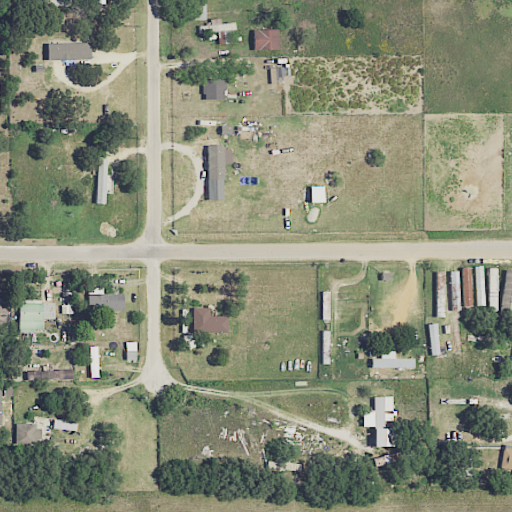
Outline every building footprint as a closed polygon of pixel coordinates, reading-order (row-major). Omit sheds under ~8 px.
[(205,19),(205,0),(193,0),(193,19),(205,19)] [(199,34),(222,31),(224,43),(231,43),(230,30),(235,29),(234,22),(220,23),(220,18),(209,19),(210,24),(198,25),(199,34)] [(253,30),(253,50),(278,49),(278,29),(253,30)] [(90,42),(47,43),(47,59),(90,59),(90,42)] [(224,79),(203,79),(204,99),(224,99),(224,79)] [(205,145),(223,144),(223,148),(229,148),(230,163),(222,163),(223,179),(221,179),(222,199),(207,200),(205,145)] [(95,203),(105,203),(106,158),(97,158),(95,203)] [(309,186),(323,186),(323,203),(309,203),(309,186)] [(470,267),(462,268),(463,307),(471,306),(470,267)] [(497,268),(489,268),(488,305),(497,306),(497,268)] [(103,294),(103,287),(87,288),(88,311),(123,310),(123,293),(103,294)] [(18,301),(18,332),(42,331),(42,319),(54,319),(54,301),(18,301)] [(192,308),(208,308),(208,316),(227,316),(227,332),(192,332),(192,324),(193,324),(193,320),(192,320),(192,308)] [(431,355),(439,355),(436,323),(427,325),(431,355)] [(194,334),(183,335),(183,348),(195,347),(194,334)] [(135,342),(125,342),(126,360),(136,360),(135,342)] [(371,368),(414,367),(413,358),(394,359),(394,351),(380,351),(380,358),(371,358),(371,368)] [(28,371),(28,380),(72,379),(72,370),(28,371)] [(373,447),(392,447),(392,428),(383,428),(383,417),(392,417),(392,397),(373,397),(373,411),(362,411),(362,427),(374,427),(373,447)] [(52,429),(76,431),(77,420),(53,418),(52,429)] [(38,424),(15,424),(15,444),(38,444),(38,424)]
